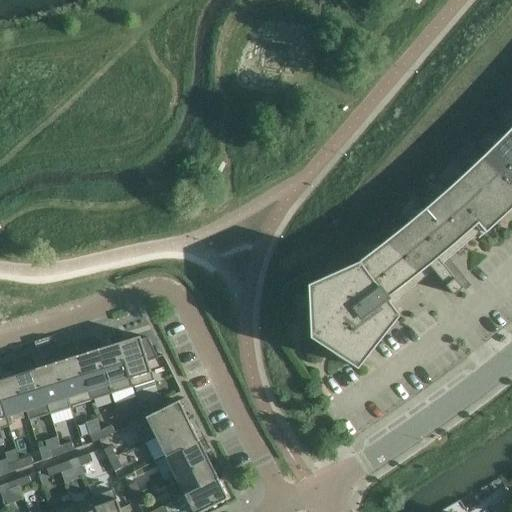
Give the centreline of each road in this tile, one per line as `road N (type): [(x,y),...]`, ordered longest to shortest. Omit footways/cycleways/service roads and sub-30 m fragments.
road 1 (residential): [(283,507),(171,291),(139,291),(0,338)]
road 2 (residential): [(314,491),(511,355)]
